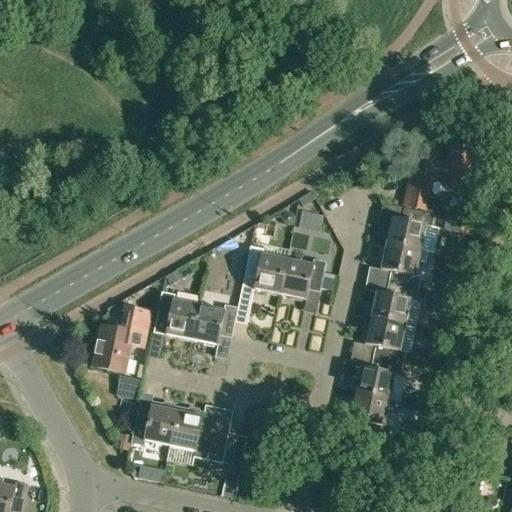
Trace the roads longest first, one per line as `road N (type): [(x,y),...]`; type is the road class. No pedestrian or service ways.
road 1 (secondary): [(0,324),(250,180),(495,25)]
road 2 (residential): [(89,484),(0,325)]
road 3 (residential): [(330,365),(362,193)]
road 4 (residential): [(229,511),(89,484)]
road 5 (residential): [(234,390),(243,348),(330,365)]
